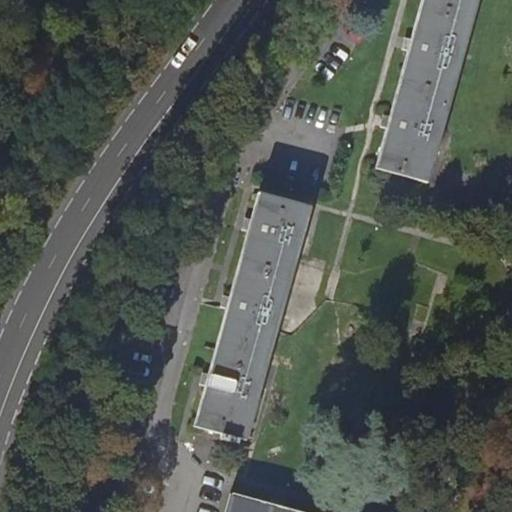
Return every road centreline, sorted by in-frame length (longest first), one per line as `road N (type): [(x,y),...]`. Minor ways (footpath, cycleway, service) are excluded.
road 1 (residential): [(177,511),(182,489),(156,446),(236,143),(342,0)]
road 2 (primary): [(237,0),(132,141),(61,255),(0,392)]
